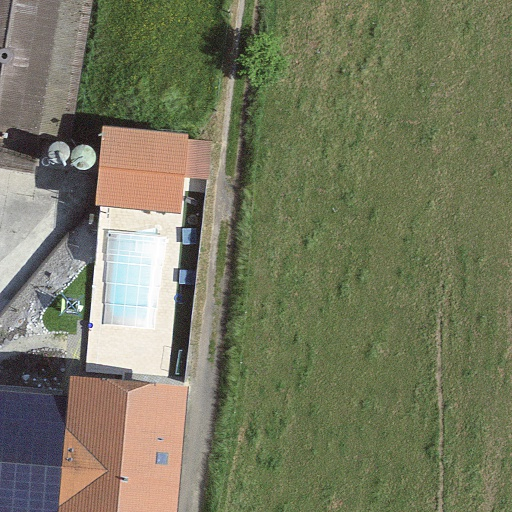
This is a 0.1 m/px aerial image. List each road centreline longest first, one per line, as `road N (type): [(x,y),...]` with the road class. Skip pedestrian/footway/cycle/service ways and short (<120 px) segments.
road 1 (unclassified): [(185,511),(225,172)]
road 2 (track): [(225,172),(241,0)]
